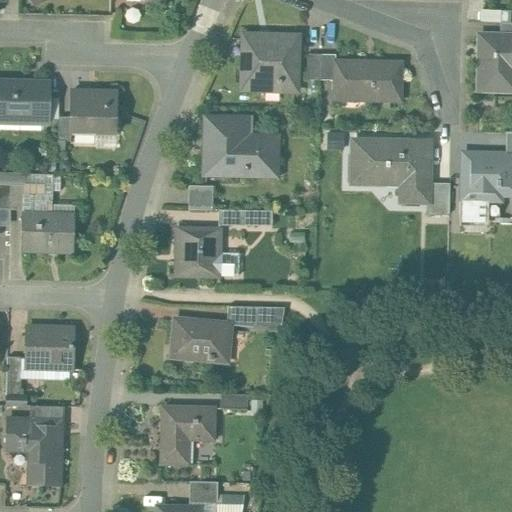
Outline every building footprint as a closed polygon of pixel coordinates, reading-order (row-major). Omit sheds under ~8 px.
[(511,23),(499,23),(499,37),(511,37),(511,23)] [(298,36),(243,34),(241,91),(264,91),(265,82),(279,82),(279,87),(296,87),(298,36)] [(499,38),(478,37),(477,91),(511,91),(511,37),(499,37),(499,38)] [(320,55),(307,55),(307,80),(319,81),(320,55)] [(335,55),(320,55),(319,81),(334,81),(334,61),(335,61),(335,55)] [(335,61),(334,61),(334,81),(334,99),(400,101),(401,63),(335,61)] [(0,83),(0,123),(46,124),(47,85),(0,83)] [(116,93),(70,92),(70,118),(69,133),(71,133),(95,133),(95,135),(115,135),(116,93)] [(70,118),(58,118),(57,142),(71,143),(71,133),(69,133),(70,118)] [(247,119),(206,118),(204,174),(245,175),(246,160),(276,161),(276,137),(246,137),(247,119)] [(429,144),(354,142),(353,182),(388,183),(388,178),(401,179),(401,201),(426,201),(427,201),(428,187),(429,144)] [(511,156),(509,156),(486,156),(482,159),(470,159),(466,162),(465,173),(461,177),(461,185),(466,189),(476,189),(476,202),(489,202),(490,206),(492,208),(495,208),(497,206),(498,202),(497,201),(500,198),(511,198),(511,196),(511,156)] [(213,186),(189,186),(188,210),(212,211),(213,186)] [(449,188),(428,187),(427,201),(426,201),(426,214),(448,214),(449,188)] [(254,212),(218,211),(218,226),(254,227),(254,212)] [(73,217),(21,216),(20,251),(72,253),(73,217)] [(219,231),(177,230),(175,276),(218,277),(218,276),(238,277),(238,255),(218,254),(219,231)] [(257,308),(227,307),(226,325),(230,325),(256,328),(256,323),(257,308)] [(284,309),(257,308),(256,323),(281,325),(284,309)] [(226,325),(174,320),(170,358),(211,362),(211,361),(213,361),(213,355),(212,355),(212,351),(227,352),(230,325),(226,325)] [(73,330),(25,329),(24,368),(72,369),(73,330)] [(20,358),(6,359),(6,385),(20,385),(20,358)] [(20,385),(6,385),(5,398),(19,398),(20,385)] [(245,396),(219,395),(219,408),(245,409),(245,396)] [(58,407),(29,407),(29,422),(57,423),(58,407)] [(213,408),(161,408),(160,465),(187,465),(187,463),(182,463),(182,441),(213,441),(213,408)] [(29,422),(6,421),(5,453),(27,454),(26,472),(36,473),(35,486),(61,487),(62,436),(57,436),(57,423),(29,422)] [(217,483),(189,482),(188,504),(213,505),(216,505),(217,491),(217,483)] [(241,511),(245,492),(217,491),(216,505),(213,505),(213,511),(241,511)]
